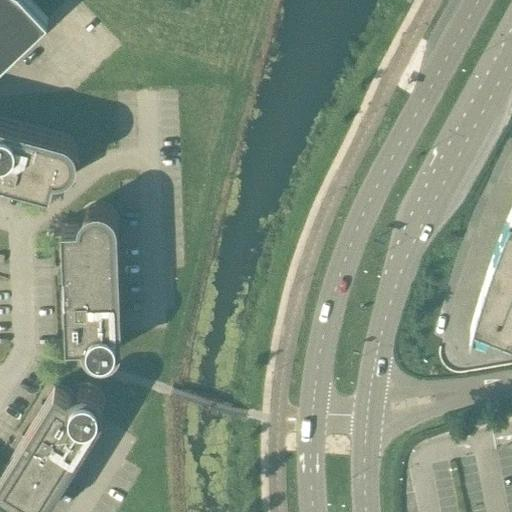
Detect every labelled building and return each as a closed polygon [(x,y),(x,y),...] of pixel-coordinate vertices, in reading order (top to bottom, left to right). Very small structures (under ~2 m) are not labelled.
[(0,0),(0,63),(48,18),(31,0),(0,0)] [(73,141),(72,140),(70,138),(67,136),(64,135),(0,117),(0,172),(51,186),(55,169),(60,169),(65,168),(67,167),(69,166),(71,164),(73,162),(74,161),(75,158),(75,157),(76,155),(76,153),(76,151),(76,149),(75,147),(75,144),(74,143),(73,141)] [(103,203),(100,202),(97,202),(95,203),(92,204),(90,205),(88,206),(86,208),(84,210),(82,214),(81,219),(63,220),(67,338),(86,338),(86,340),(87,342),(88,344),(89,346),(91,348),(92,350),(94,351),(96,352),(98,353),(101,353),(103,354),(105,354),(107,353),(110,353),(112,352),(114,350),(115,349),(117,347),(118,345),(120,343),(120,341),(121,339),(121,337),(121,334),(117,219),(117,217),(116,216),(116,215),(115,212),(113,210),(112,208),(111,207),(109,205),(108,204),(106,204),(105,203),(103,203)] [(511,226),(477,315),(511,329),(511,226)] [(40,510),(100,413),(101,411),(102,409),(103,407),(103,404),(103,402),(103,399),(102,397),(102,395),(100,393),(99,391),(98,389),(96,388),(94,386),(92,385),(90,384),(88,384),(85,384),(83,384),(81,384),(79,385),(75,388),(72,391),(56,382),(0,471),(0,486),(8,492),(8,494),(7,495),(7,497),(7,502),(7,504),(7,506),(8,508),(9,510),(11,511),(38,511),(39,511),(40,510)]
